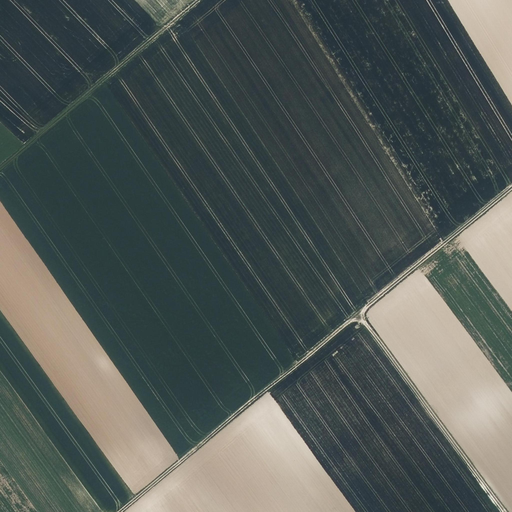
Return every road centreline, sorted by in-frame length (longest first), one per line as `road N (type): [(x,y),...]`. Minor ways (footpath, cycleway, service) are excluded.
road 1 (track): [(511,187),(118,511)]
road 2 (track): [(197,0),(0,170)]
road 3 (track): [(503,511),(357,314)]
